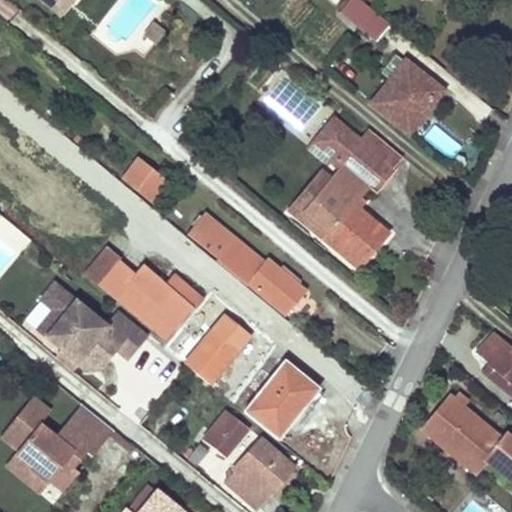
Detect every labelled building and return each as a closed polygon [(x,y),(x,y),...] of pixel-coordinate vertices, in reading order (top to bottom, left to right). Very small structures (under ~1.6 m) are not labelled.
[(35,0),(48,10),(55,0),(67,0),(73,4),(75,0),(35,0)] [(67,0),(55,0),(48,10),(60,19),(73,4),(67,0)] [(377,43),(384,34),(392,25),(361,0),(351,0),(341,12),(377,43)] [(152,23),(143,38),(157,46),(166,31),(152,23)] [(423,112),(420,110),(431,96),(424,90),(430,82),(404,61),(396,54),(381,73),(390,80),(372,103),(408,132),(423,112)] [(420,110),(423,112),(441,90),(430,82),(424,90),(431,96),(420,110)] [(316,140),(333,120),(324,113),(307,133),(316,140)] [(340,160),(337,163),(342,167),(329,183),(304,214),(327,233),(323,239),(340,253),(358,268),(387,234),(351,204),(366,187),(375,194),(394,170),(333,120),(316,140),(340,160)] [(165,182),(136,159),(121,179),(149,201),(165,182)] [(319,175),(288,211),(299,219),(323,239),(327,233),(304,214),(329,183),(319,175)] [(216,257),(214,259),(236,278),(253,258),(202,216),(187,233),(216,257)] [(64,251),(73,227),(58,221),(49,245),(64,251)] [(123,264),(104,286),(138,314),(142,309),(171,333),(193,308),(134,258),(126,267),(123,264)] [(267,259),(262,265),(253,258),(236,278),(245,285),(247,283),(286,314),(305,291),(267,259)] [(53,281),(39,298),(53,309),(60,309),(63,312),(45,335),(61,348),(57,353),(73,366),(76,363),(84,369),(99,368),(108,357),(102,353),(110,343),(115,348),(127,358),(147,333),(118,309),(105,324),(53,281)] [(53,309),(37,328),(45,335),(63,312),(60,309),(53,309)] [(208,383),(236,352),(250,335),(225,314),(212,330),(206,326),(201,331),(194,340),(183,353),(189,358),(184,363),(202,378),(208,383)] [(478,350),(489,359),(487,362),(511,382),(511,346),(495,332),(478,350)] [(184,333),(174,345),(183,353),(194,340),(184,333)] [(102,353),(108,357),(115,348),(110,343),(102,353)] [(481,367),(511,392),(511,382),(487,362),(481,367)] [(301,408),(304,410),(306,412),(321,393),(284,363),(243,412),(276,439),(301,408)] [(96,385),(104,391),(111,398),(122,385),(106,372),(96,385)] [(32,397),(1,435),(18,449),(15,452),(32,465),(29,468),(47,483),(49,480),(62,491),(78,472),(73,467),(65,461),(78,445),(86,452),(91,456),(113,429),(81,403),(54,436),(39,424),(50,411),(32,397)] [(449,399),(421,430),(474,475),(486,462),(511,484),(511,445),(505,440),(501,444),(449,399)] [(204,438),(211,443),(217,449),(240,421),(227,410),(204,438)] [(224,454),(246,426),(240,421),(217,449),(224,454)] [(260,436),(234,465),(237,468),(251,480),(243,489),(238,494),(254,508),(267,493),(289,469),(292,465),(260,436)] [(187,459),(191,462),(195,466),(207,451),(199,444),(187,459)] [(65,461),(73,467),(86,452),(78,445),(65,461)] [(32,465),(15,452),(5,464),(39,492),(47,483),(29,468),(32,465)] [(237,468),(230,476),(243,489),(251,480),(237,468)] [(289,469),(267,493),(273,498),(294,474),(289,469)] [(181,511),(155,490),(137,511),(131,511),(126,508),(122,511),(181,511)]
